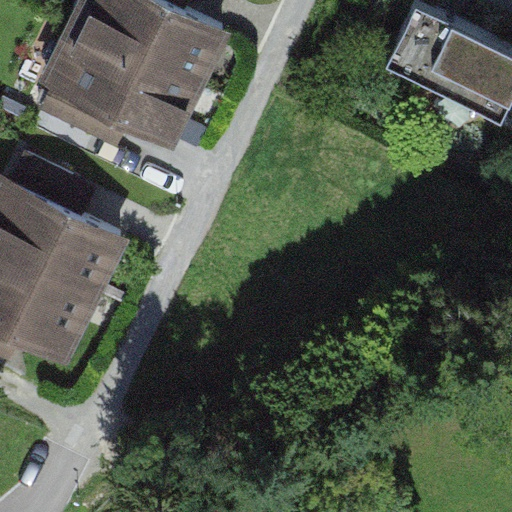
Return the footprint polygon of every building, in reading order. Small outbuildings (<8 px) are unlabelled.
[(200,103),(233,39),(156,0),(92,0),(73,39),(200,103)] [(509,126),(511,120),(511,50),(422,4),(390,65),(509,126)] [(167,168),(200,103),(73,39),(40,104),(167,168)] [(6,188),(0,199),(0,264),(100,315),(132,252),(6,188)] [(0,264),(0,343),(68,378),(100,315),(0,264)]
